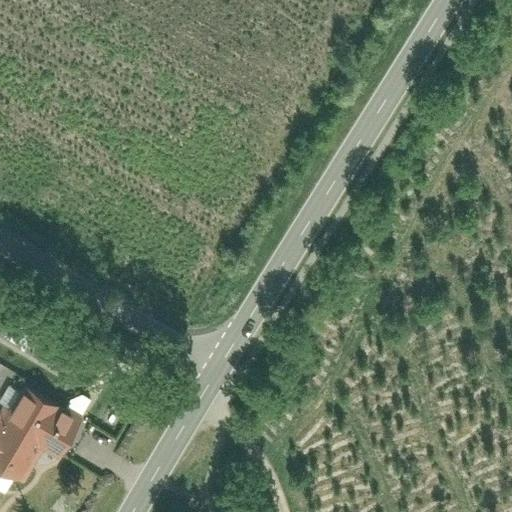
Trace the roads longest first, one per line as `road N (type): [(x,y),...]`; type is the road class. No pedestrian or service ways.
road 1 (secondary): [(223,358),(448,0)]
road 2 (residential): [(223,358),(181,343),(0,237)]
road 3 (secondary): [(132,511),(223,358)]
road 4 (track): [(199,398),(257,456),(281,511)]
